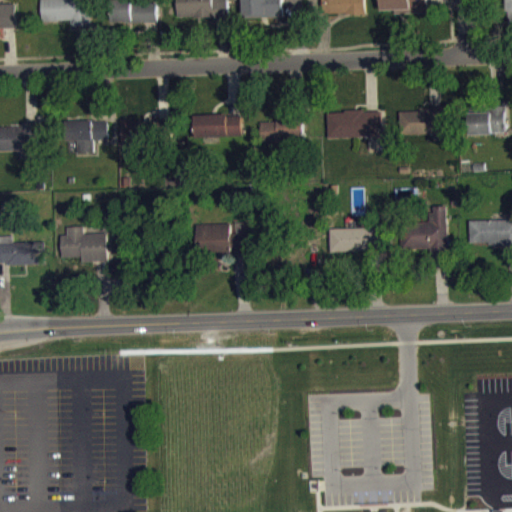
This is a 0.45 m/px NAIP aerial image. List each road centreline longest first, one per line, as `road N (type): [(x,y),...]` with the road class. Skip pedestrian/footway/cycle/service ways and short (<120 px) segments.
road 1 (secondary): [(0,331),(511,312)]
road 2 (residential): [(0,74),(511,59)]
